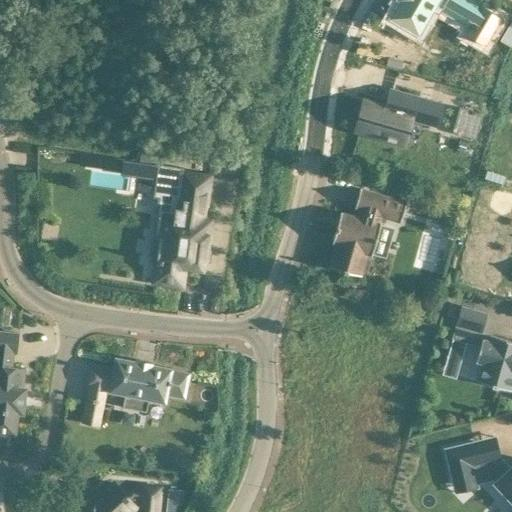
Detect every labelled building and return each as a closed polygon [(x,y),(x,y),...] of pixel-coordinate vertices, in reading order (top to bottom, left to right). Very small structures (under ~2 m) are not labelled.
[(391,18),(389,22),(402,30),(404,26),(418,34),(434,7),(448,15),(469,27),(465,34),(484,45),(492,31),(501,17),(481,6),(480,8),(465,0),(400,0),(390,18),(391,18)] [(364,101),(356,129),(386,138),(387,139),(394,141),(395,141),(395,140),(403,143),(410,118),(425,122),(431,101),(391,90),(386,108),(364,101)] [(459,107),(457,113),(475,118),(477,112),(459,107)] [(158,164),(153,197),(176,201),(173,216),(170,216),(167,238),(152,236),(149,259),(156,260),(155,263),(156,263),(153,282),(182,286),(184,267),(202,269),(207,235),(210,235),(212,220),(202,218),(204,205),(205,205),(209,178),(182,174),(183,168),(158,164)] [(372,255),(380,224),(379,223),(381,217),(401,222),(406,202),(360,189),(354,209),(359,210),(357,217),(340,212),(332,244),(336,245),(330,267),(339,270),(339,271),(347,273),(348,272),(361,276),(367,254),(372,255)] [(0,324),(9,325),(9,307),(0,306),(0,324)] [(461,306),(451,339),(467,343),(470,329),(481,332),(487,313),(461,306)] [(10,433),(14,434),(16,412),(22,412),(25,389),(22,388),(25,369),(12,367),(14,353),(17,353),(19,333),(0,331),(0,436),(9,438),(10,433)] [(481,339),(475,362),(482,364),(477,382),(491,386),(491,387),(497,389),(497,387),(511,391),(511,389),(511,341),(490,335),(488,341),(481,339)] [(90,387),(88,398),(102,401),(105,390),(125,394),(122,407),(146,412),(149,399),(165,402),(167,394),(185,398),(190,373),(170,369),(170,368),(151,364),(151,363),(133,359),(133,361),(114,357),(111,368),(93,365),(89,387),(90,387)] [(476,441),(445,449),(452,478),(474,473),(483,470),(495,482),(494,483),(511,501),(511,511),(511,465),(510,468),(501,459),(481,463),(476,441)] [(134,511),(141,506),(140,511),(157,511),(160,488),(143,486),(142,494),(132,493),(127,498),(113,483),(99,495),(95,491),(76,508),(79,511),(134,511)]
